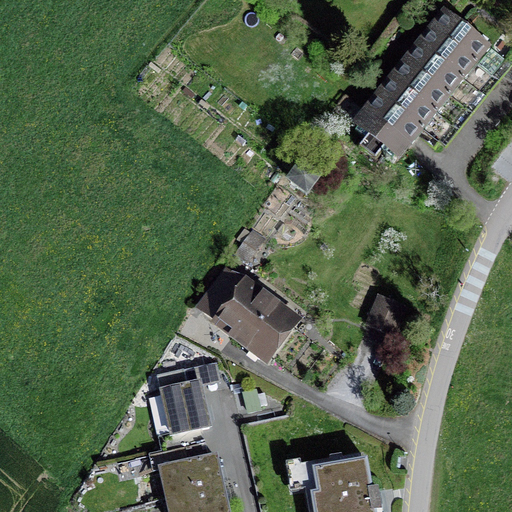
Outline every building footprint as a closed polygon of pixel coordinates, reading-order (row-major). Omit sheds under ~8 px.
[(407,146),(411,149),(491,49),(448,15),(353,133),(365,142),(359,149),(375,162),(381,155),(393,164),(407,146)] [(290,183),(306,195),(317,180),(301,168),(290,183)] [(248,262),(263,241),(251,232),(236,254),(248,262)] [(204,309),(267,357),(291,325),(227,277),(204,309)] [(367,326),(394,337),(406,310),(378,298),(367,326)] [(199,384),(161,393),(171,437),(159,439),(163,455),(175,452),(204,445),(200,430),(209,429),(199,384)] [(207,460),(204,445),(175,452),(178,466),(160,470),(167,500),(222,488),(215,458),(207,460)] [(330,462),(301,467),(308,511),(381,511),(378,491),(369,493),(363,456),(342,460),(341,457),(329,459),(330,462)] [(227,511),(222,488),(167,500),(169,511),(227,511)]
